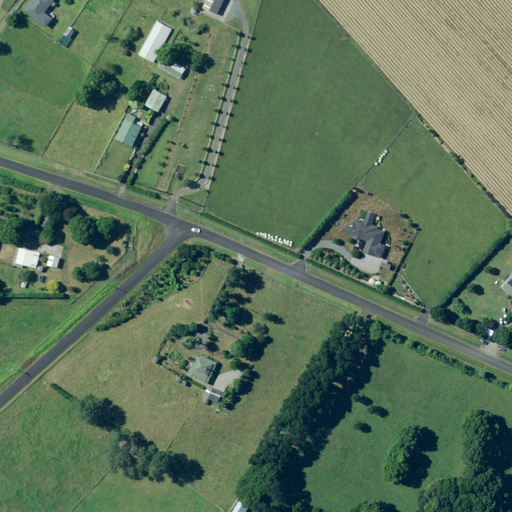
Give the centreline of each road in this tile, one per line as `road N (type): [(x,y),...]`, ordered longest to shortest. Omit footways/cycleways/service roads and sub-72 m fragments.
road 1 (unclassified): [(511,365),(183,224)]
road 2 (unclassified): [(183,224),(0,400)]
road 3 (unclassified): [(183,224),(0,162)]
